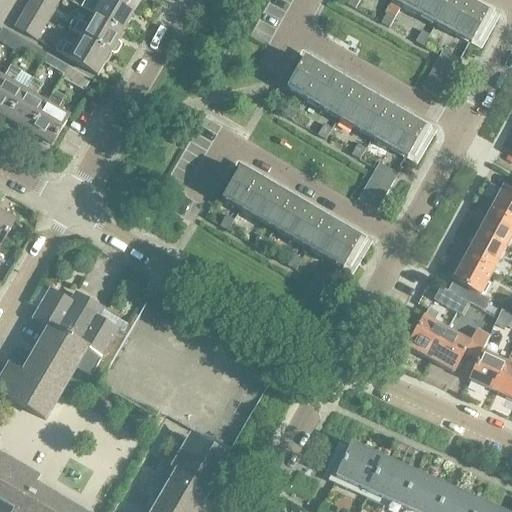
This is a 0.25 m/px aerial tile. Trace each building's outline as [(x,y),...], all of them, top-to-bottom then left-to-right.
[(56,7),(43,0),(30,0),(27,6),(49,19),(56,7)] [(136,11),(117,0),(102,0),(100,5),(91,0),(85,0),(81,8),(93,15),(124,32),(136,11)] [(117,0),(136,11),(142,0),(117,0)] [(349,0),(347,5),(355,10),(359,0),(349,0)] [(386,0),(472,46),(488,14),(460,0),(386,0)] [(22,16),(43,29),(49,19),(27,6),(22,16)] [(381,24),(389,28),(395,17),(387,13),(381,24)] [(74,19),(68,30),(81,37),(111,54),(113,55),(117,54),(121,47),(120,43),(118,42),(124,32),(93,15),(87,26),(74,19)] [(36,41),(43,29),(22,16),(14,28),(36,41)] [(0,43),(18,53),(20,50),(25,42),(2,29),(0,31),(0,43)] [(421,32),(416,43),(424,47),(429,36),(421,32)] [(111,54),(81,37),(74,48),(61,41),(55,52),(98,77),(111,54)] [(25,42),(20,50),(41,62),(46,54),(25,42)] [(452,57),(443,52),(437,61),(447,66),(452,57)] [(46,54),(41,62),(63,75),(68,67),(46,54)] [(461,62),(452,57),(447,66),(456,71),(461,62)] [(286,90),(338,120),(406,160),(424,130),(304,60),(286,90)] [(447,66),(437,61),(432,70),(442,76),(447,66)] [(32,79),(21,72),(10,66),(2,79),(0,82),(0,116),(7,121),(32,79)] [(451,81),(456,71),(447,66),(442,76),(451,81)] [(84,92),(91,80),(68,67),(63,75),(61,79),(84,92)] [(437,85),(442,76),(432,70),(427,80),(437,85)] [(445,90),(451,81),(442,76),(437,85),(445,90)] [(32,79),(7,121),(29,134),(46,104),(35,98),(43,85),(32,79)] [(432,95),(437,85),(427,80),(422,89),(432,95)] [(432,95),(440,99),(445,90),(437,85),(432,95)] [(52,147),(69,118),(57,111),(65,98),(54,91),(46,104),(29,134),(52,147)] [(284,117),(292,121),(298,110),(290,106),(284,117)] [(324,126),(318,136),(325,141),(332,130),(324,126)] [(358,145),(352,156),(359,160),(365,150),(358,145)] [(383,179),(389,169),(379,164),(374,173),(383,179)] [(398,175),(389,169),(383,179),(393,184),(398,175)] [(222,201),(273,231),(342,271),(359,241),(239,171),(222,201)] [(378,188),(383,179),(374,173),(369,183),(378,188)] [(387,193),(393,184),(383,179),(378,188),(387,193)] [(372,197),(378,188),(369,183),(363,192),(372,197)] [(382,203),(387,193),(378,188),(372,197),(382,203)] [(511,194),(503,189),(489,213),(511,225),(511,194)] [(367,206),(372,197),(363,192),(358,201),(367,206)] [(376,212),(382,203),(372,197),(367,206),(376,212)] [(477,236),(504,250),(511,235),(511,225),(489,213),(477,236)] [(0,247),(14,223),(0,214),(0,247)] [(219,228),(227,232),(233,221),(226,217),(219,228)] [(253,247),(261,251),(267,241),(259,236),(253,247)] [(465,258),(492,273),(504,250),(477,236),(465,258)] [(293,256),(287,266),(295,271),(301,261),(293,256)] [(492,273),(465,258),(447,292),(470,305),(483,312),(489,301),(480,295),(492,273)] [(319,290),(324,280),(315,275),(309,284),(319,290)] [(328,295),(333,286),(324,280),(319,290),(328,295)] [(313,299),(319,290),(309,284),(304,294),(313,299)] [(8,366),(0,379),(0,394),(44,421),(62,392),(76,368),(91,377),(102,359),(118,331),(95,318),(78,308),(49,291),(48,293),(39,288),(29,305),(38,311),(33,319),(42,324),(41,326),(46,329),(20,373),(8,366)] [(322,304),(328,295),(319,290),(313,299),(322,304)] [(440,304),(463,317),(470,305),(447,292),(440,304)] [(308,308),(313,299),(304,294),(299,303),(308,308)] [(317,314),(322,304),(313,299),(308,308),(317,314)] [(303,318),(308,308),(299,303),(293,312),(303,318)] [(312,323),(317,314),(308,308),(303,318),(312,323)] [(430,362),(447,331),(431,323),(437,313),(428,308),(406,348),(430,362)] [(447,331),(430,362),(453,374),(464,353),(478,361),(482,354),(490,336),(476,329),(468,343),(447,331)] [(493,392),(506,364),(482,354),(478,361),(469,381),(493,392)] [(511,367),(506,364),(493,392),(511,400),(511,367)] [(233,465),(225,460),(219,457),(212,455),(213,450),(204,448),(189,439),(172,468),(176,472),(152,511),(197,511),(210,491),(217,494),(233,465)] [(335,479),(400,508),(408,511),(496,511),(350,446),(335,479)] [(0,511),(1,511),(77,511),(33,486),(38,479),(0,456),(0,511)]
